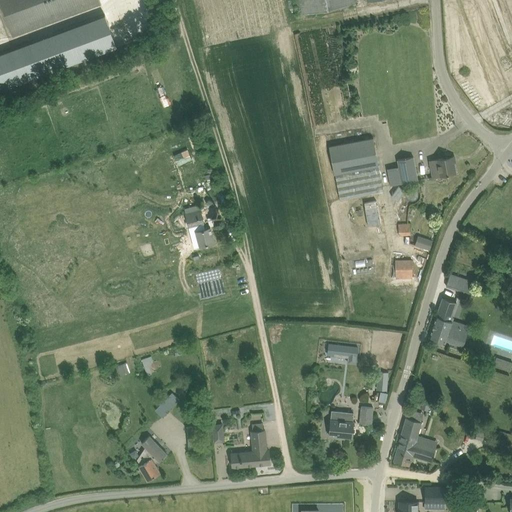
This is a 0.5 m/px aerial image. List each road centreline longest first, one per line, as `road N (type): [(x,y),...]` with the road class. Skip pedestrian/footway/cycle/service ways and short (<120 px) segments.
road 1 (track): [(275,391),(177,0)]
road 2 (unclassified): [(32,511),(85,496),(291,477)]
road 3 (unclassified): [(506,156),(460,221),(407,371)]
road 4 (unclassified): [(506,156),(447,81),(436,0)]
road 5 (unclassified): [(380,475),(511,485)]
